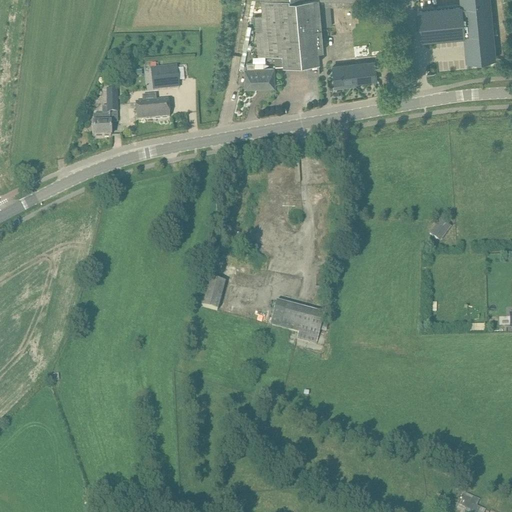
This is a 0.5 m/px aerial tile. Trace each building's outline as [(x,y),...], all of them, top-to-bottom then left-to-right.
[(354,0),(261,0),(264,30),(266,51),(275,50),(317,46),(317,34),(325,34),(322,5),(355,2),(354,0)] [(466,6),(419,11),(421,32),(423,32),(424,38),(426,38),(427,38),(469,34),(470,47),(472,62),(496,60),(489,0),(465,0),(466,6)] [(354,45),(356,59),(372,57),(370,43),(354,45)] [(354,82),(376,80),(374,61),(332,66),(334,87),(349,85),(348,80),(354,79),(354,82)] [(273,68),(262,69),(262,63),(247,63),(247,68),(245,68),(245,88),(254,88),(254,82),(262,81),(262,79),(274,78),(273,68)] [(151,69),(153,91),(180,88),(178,66),(163,67),(151,69)] [(118,112),(117,90),(106,90),(106,107),(101,107),(102,115),(93,115),(94,136),(111,136),(110,114),(107,115),(107,113),(118,112)] [(170,117),(168,100),(135,103),(137,120),(170,117)] [(310,196),(241,202),(245,247),(314,241),(310,196)] [(435,227),(429,234),(437,240),(442,232),(435,227)] [(199,305),(220,310),(226,281),(205,276),(199,305)] [(325,311),(276,299),(269,324),(298,333),(308,336),(310,328),(320,330),(325,311)] [(296,340),(316,345),(320,330),(310,328),(308,336),(298,333),(296,340)] [(474,511),(483,511),(485,510),(462,499),(459,505),(474,511)]
